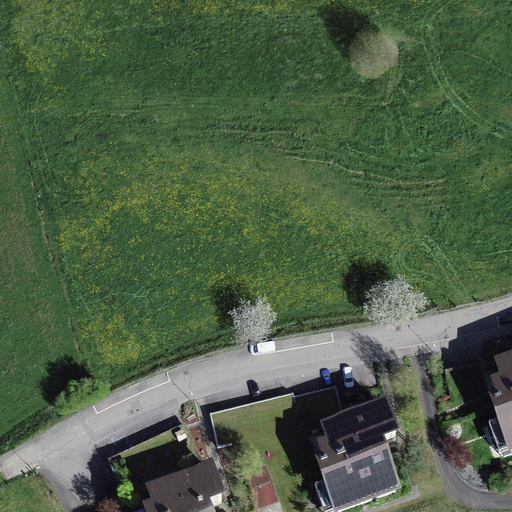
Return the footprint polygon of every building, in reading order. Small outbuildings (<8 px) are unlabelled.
[(511,364),(499,369),(511,402),(501,406),(500,403),(494,405),(511,451),(511,450),(511,364)] [(487,366),(445,375),(450,403),(492,394),(487,366)] [(294,400),(253,410),(259,437),(301,427),(302,431),(344,421),(337,393),(295,404),(294,400)] [(253,410),(211,420),(218,448),(259,437),(253,410)] [(384,457),(378,460),(376,455),(374,450),(377,449),(377,447),(396,440),(385,410),(325,431),(337,464),(327,467),(326,465),(320,467),(336,511),(339,511),(396,492),(384,457)] [(187,429),(109,465),(121,491),(199,454),(187,429)] [(201,511),(203,511),(202,510),(222,503),(210,472),(151,493),(157,511),(201,511)]
